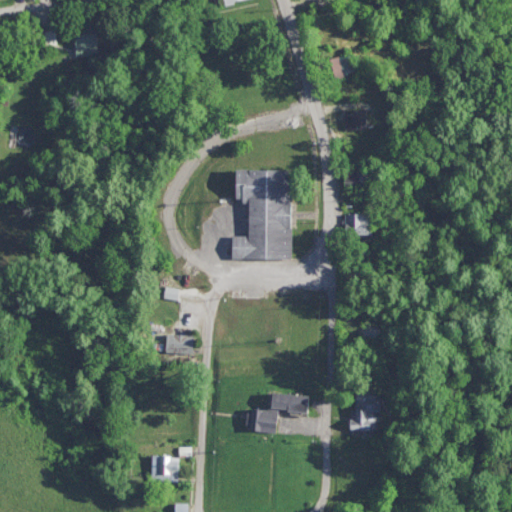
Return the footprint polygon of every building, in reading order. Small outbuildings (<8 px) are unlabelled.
[(100,54),(100,33),(77,33),(77,54),(100,54)] [(368,109),(346,109),(346,130),(368,130),(368,109)] [(18,130),(18,143),(31,143),(31,130),(18,130)] [(297,169),(241,168),(241,200),(251,200),(250,235),(235,235),(234,258),(295,259),(297,169)] [(347,169),(382,169),(382,191),(347,191),(347,169)] [(343,212),(372,213),(371,237),(342,236),(343,212)] [(241,307),(241,328),(265,328),(265,308),(241,307)] [(163,333),(195,335),(194,356),(162,355),(163,333)] [(315,393),(274,390),(272,407),(252,406),(250,428),(280,430),(281,407),(314,410),(315,393)] [(353,392),(353,424),(381,424),(381,392),(353,392)] [(181,454),(153,454),(153,480),(181,480),(181,454)] [(173,511),(174,503),(190,504),(189,511),(173,511)]
